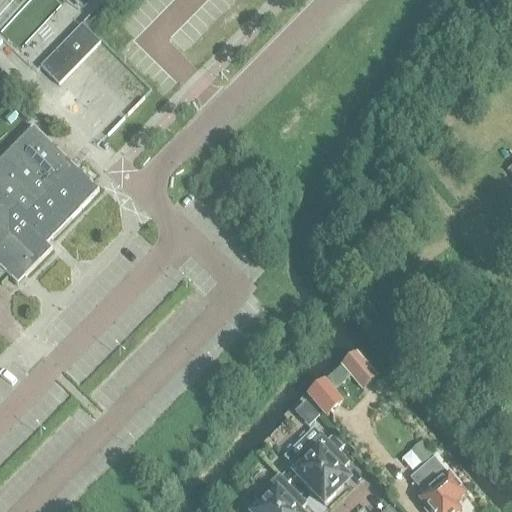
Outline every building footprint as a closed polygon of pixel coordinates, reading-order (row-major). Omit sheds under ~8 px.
[(81,27),(40,69),(58,86),(99,45),(81,27)] [(0,271),(16,287),(40,263),(11,236),(10,211),(15,206),(27,219),(75,170),(33,129),(0,162),(0,271)] [(370,176),(384,161),(394,152),(387,144),(377,153),(363,168),(370,176)] [(334,393),(351,378),(363,393),(379,379),(357,353),(323,382),(324,384),(309,397),(326,418),(343,403),(334,393)] [(297,477),(325,507),(348,484),(339,476),(349,466),(317,432),(305,443),(318,457),(297,477)] [(458,511),(454,507),(465,498),(434,461),(410,481),(425,499),(421,502),(428,510),(425,511),(458,511)] [(260,511),(301,511),(307,507),(275,473),(263,484),(276,498),(260,511)]
